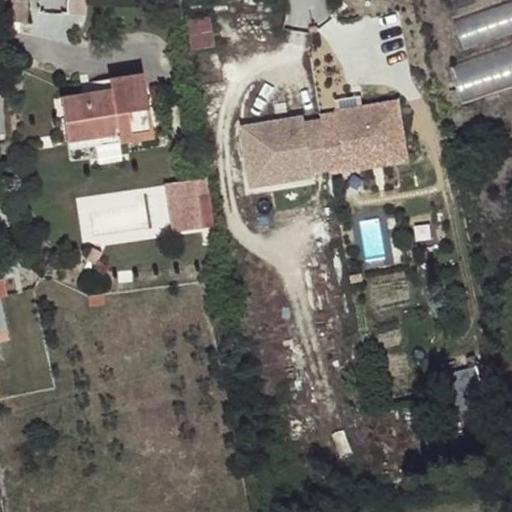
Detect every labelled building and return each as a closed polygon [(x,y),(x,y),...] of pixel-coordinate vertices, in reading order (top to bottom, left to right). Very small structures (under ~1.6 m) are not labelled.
[(463,39),(511,28),(511,1),(457,13),(463,39)] [(29,7),(15,7),(15,20),(28,20),(29,7)] [(511,44),(453,65),(465,101),(511,84),(511,44)] [(119,135),(120,143),(154,138),(144,76),(110,81),(112,92),(60,100),(67,144),(119,135)] [(404,101),(241,121),(249,184),(412,164),(404,101)] [(68,152),(120,143),(119,135),(67,144),(68,152)] [(211,175),(167,180),(173,231),(205,227),(203,206),(214,204),(211,175)] [(2,276),(0,276),(0,340),(17,336),(2,276)] [(382,282),(384,307),(415,304),(413,280),(382,282)]
